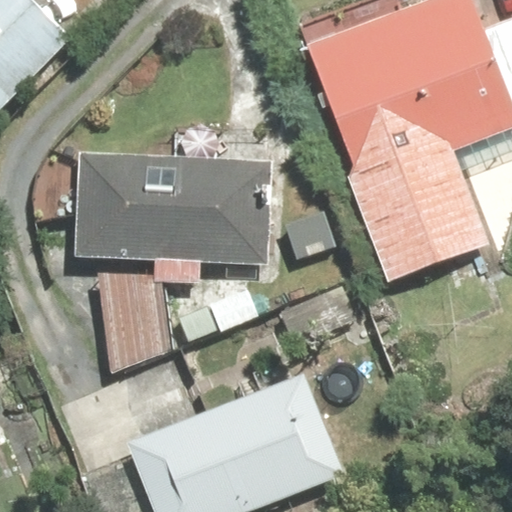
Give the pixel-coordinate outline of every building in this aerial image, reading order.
[(57,0),(0,0),(0,107),(4,112),(88,31),(57,0)] [(492,0),(427,0),(310,44),(396,277),(500,238),(472,161),(511,146),(511,18),(501,22),(492,0)] [(289,149),(85,147),(84,257),(288,260),(289,149)] [(297,349),(370,320),(357,288),(284,317),(297,349)] [(319,359),(137,434),(169,511),(259,511),(365,469),(319,359)]
